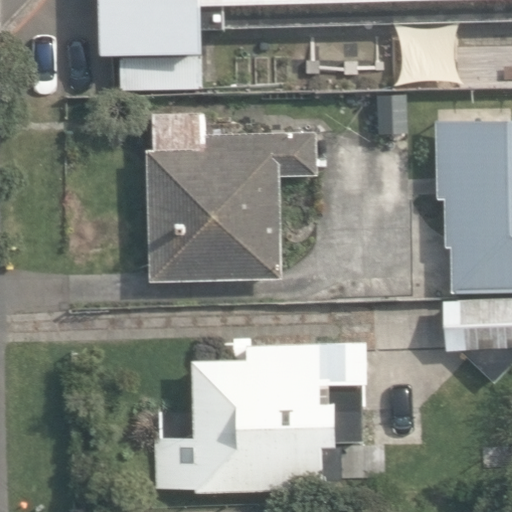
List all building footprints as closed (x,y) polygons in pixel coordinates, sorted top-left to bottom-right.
[(511,0),(99,0),(101,58),(121,57),(121,90),(203,89),(202,30),(511,21),(511,0)] [(150,145),(156,280),(286,274),(282,172),(320,171),(318,125),(210,130),(209,110),(158,112),(160,144),(150,145)] [(452,243),(453,289),(511,287),(511,115),(436,117),(438,194),(446,194),(447,244),(452,243)] [(465,346),(499,375),(511,361),(511,294),(445,297),(446,346),(465,346)] [(193,357),(197,435),(155,437),(158,487),(195,485),(196,493),(329,486),(328,481),(348,480),(346,438),(376,437),(370,335),(250,342),(250,354),(193,357)]
